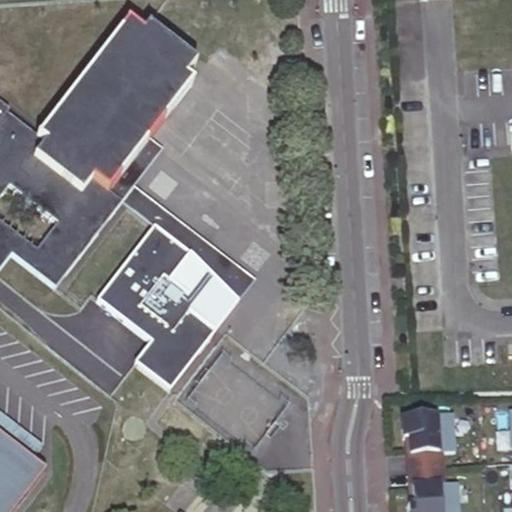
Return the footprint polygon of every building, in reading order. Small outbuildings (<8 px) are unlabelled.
[(124,26),(35,139),(0,112),(0,269),(10,257),(54,291),(119,206),(104,193),(149,139),(189,86),(180,80),(192,66),(144,28),(137,37),(124,26)] [(149,139),(104,193),(119,206),(153,228),(193,256),(240,302),(256,282),(136,188),(164,151),(149,139)] [(193,256),(153,228),(97,302),(152,342),(136,365),(171,390),(240,302),(193,256)] [(409,442),(411,475),(443,473),(442,457),(457,456),(454,419),(402,423),(403,443),(409,442)] [(0,511),(13,511),(44,473),(0,438),(0,511)] [(408,508),(408,511),(460,511),(459,488),(444,489),(443,473),(411,475),(413,507),(408,508)]
